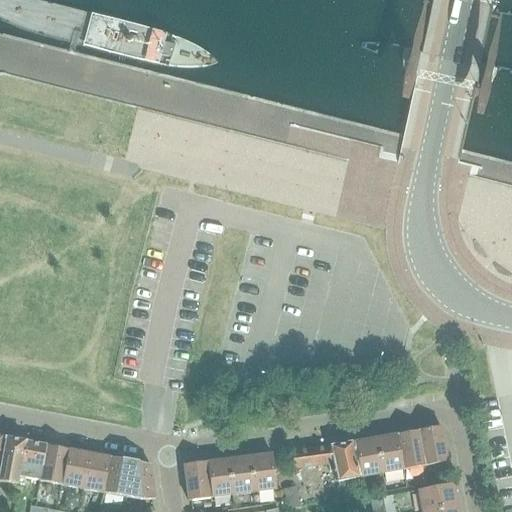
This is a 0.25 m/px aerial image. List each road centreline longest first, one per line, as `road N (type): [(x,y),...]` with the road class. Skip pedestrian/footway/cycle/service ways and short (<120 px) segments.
road 1 (residential): [(473,511),(451,412),(163,448)]
road 2 (residential): [(511,315),(465,298),(436,268),(425,234),(431,165)]
road 3 (residential): [(464,0),(431,165)]
road 4 (residential): [(163,448),(0,417)]
